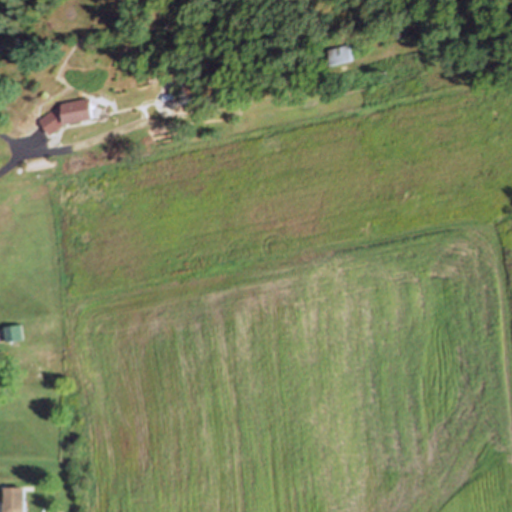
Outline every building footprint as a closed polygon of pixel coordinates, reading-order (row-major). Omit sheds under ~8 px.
[(335,50),(357,45),(361,61),(338,66),(335,50)] [(349,62),(346,46),(325,50),(328,66),(349,62)] [(85,102),(56,107),(37,122),(46,135),(60,124),(89,119),(85,102)] [(19,324),(2,327),(5,343),(22,340),(19,324)] [(0,511),(21,511),(22,490),(0,489),(0,511)]
